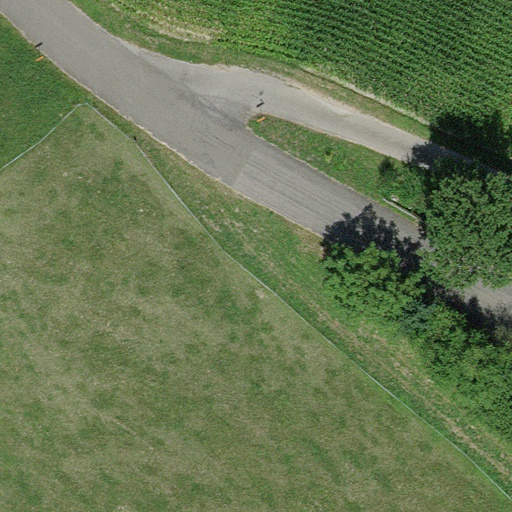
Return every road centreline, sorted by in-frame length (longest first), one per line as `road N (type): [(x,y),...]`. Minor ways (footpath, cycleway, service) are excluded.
road 1 (track): [(17,0),(219,147),(511,308)]
road 2 (track): [(146,100),(262,103),(511,200)]
